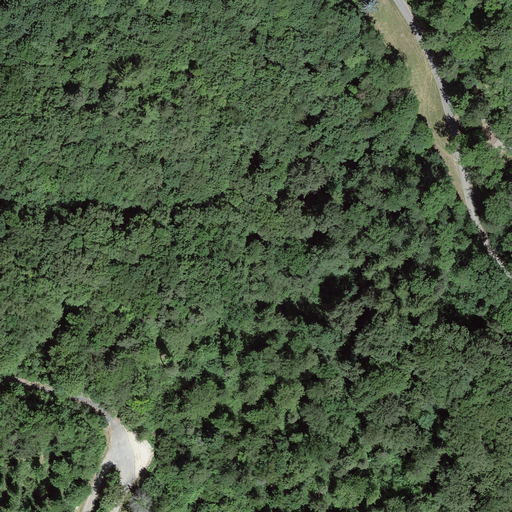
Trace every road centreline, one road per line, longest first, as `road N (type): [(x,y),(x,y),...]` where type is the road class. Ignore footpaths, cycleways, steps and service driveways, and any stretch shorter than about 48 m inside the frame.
road 1 (unclassified): [(397,0),(439,80),(474,224),(511,288)]
road 2 (unclassified): [(122,445),(110,419),(88,400),(0,377)]
